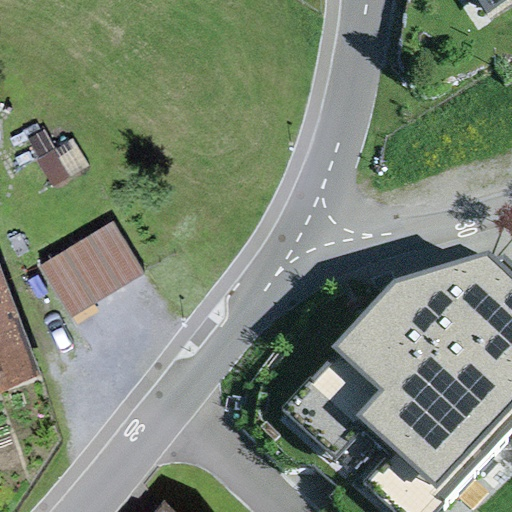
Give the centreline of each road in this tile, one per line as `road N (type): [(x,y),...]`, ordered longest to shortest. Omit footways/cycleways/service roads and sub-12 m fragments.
road 1 (residential): [(85,511),(310,232)]
road 2 (residential): [(310,232),(326,186),(359,0)]
road 3 (unclassified): [(310,232),(359,237),(511,206)]
